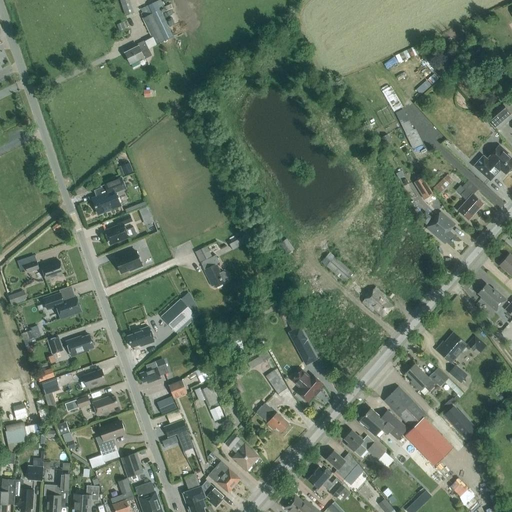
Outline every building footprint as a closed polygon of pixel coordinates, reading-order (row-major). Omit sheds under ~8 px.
[(120,0),(125,16),(134,13),(129,0),(120,0)] [(148,6),(140,10),(142,13),(141,13),(143,18),(153,13),(151,9),(150,9),(148,6)] [(156,45),(173,37),(160,10),(153,13),(143,18),(156,45)] [(123,22),(117,25),(119,32),(125,29),(123,22)] [(139,46),(125,53),(130,64),(131,64),(133,68),(140,65),(138,60),(144,57),(145,59),(152,55),(149,49),(146,43),(139,47),(139,46)] [(393,110),(403,107),(394,85),(385,89),(393,110)] [(498,130),(511,117),(511,115),(509,111),(506,114),(499,107),(487,117),(498,130)] [(416,129),(414,130),(403,109),(395,113),(413,148),(423,143),(416,129)] [(380,139),(384,145),(390,142),(386,135),(380,139)] [(511,158),(507,154),(508,153),(499,145),(487,159),(483,156),(474,166),(490,181),(500,170),(506,174),(508,171),(509,171),(511,171),(511,170),(511,158)] [(133,172),(130,162),(121,166),(124,175),(133,172)] [(448,175),(442,181),(436,174),(429,180),(435,187),(433,188),(440,195),(454,182),(448,175)] [(126,188),(122,178),(105,184),(108,192),(93,198),(98,214),(121,205),(116,192),(126,188)] [(423,178),(414,183),(425,200),(433,195),(423,178)] [(469,220),(483,204),(473,194),(477,189),(468,181),(463,187),(466,190),(461,195),(467,200),(458,210),(469,220)] [(438,201),(434,206),(438,210),(443,205),(438,201)] [(145,224),(155,221),(150,205),(140,208),(145,224)] [(424,222),(430,219),(425,210),(419,213),(424,222)] [(441,212),(426,228),(445,244),(446,242),(449,245),(456,237),(450,231),(455,224),(453,222),(441,212)] [(124,224),(132,221),(130,214),(116,220),(118,226),(105,231),(110,244),(116,241),(118,242),(122,241),(123,239),(128,236),(131,237),(137,235),(133,227),(126,230),(124,224)] [(59,222),(52,228),(55,231),(62,226),(59,222)] [(233,250),(254,239),(250,233),(230,244),(233,250)] [(287,238),(279,243),(287,254),(295,249),(287,238)] [(366,262),(369,265),(375,259),(353,238),(347,244),(360,257),(355,262),(361,267),(366,262)] [(216,288),(224,284),(228,282),(229,280),(225,272),(223,272),(221,272),(217,264),(220,262),(216,255),(212,257),(207,246),(196,251),(204,269),(204,270),(212,286),(214,285),(216,288)] [(142,266),(136,251),(115,259),(121,272),(129,269),(130,271),(142,266)] [(334,257),(330,253),(322,262),(326,266),(344,283),(352,274),(334,257)] [(39,269),(37,261),(35,255),(17,261),(21,271),(27,269),(28,272),(39,269)] [(506,271),(511,276),(511,258),(509,255),(500,264),(507,270),(506,271)] [(295,274),(299,277),(314,262),(310,258),(295,274)] [(46,279),(64,273),(60,261),(42,267),(46,279)] [(481,298),(496,311),(506,300),(493,288),(492,290),(486,284),(478,294),(481,297),(481,298)] [(383,317),(393,306),(384,298),(386,297),(375,287),(362,302),(373,311),(374,309),(383,317)] [(16,304),(28,300),(24,289),(12,294),(16,304)] [(61,319),(82,312),(77,296),(63,301),(60,293),(44,298),(48,310),(57,306),(61,319)] [(278,313),(289,305),(284,298),(273,305),(278,313)] [(195,315),(180,299),(161,317),(175,332),(195,315)] [(297,321),(289,325),(292,331),(300,327),(297,321)] [(37,326),(31,328),(35,338),(41,336),(37,326)] [(129,341),(132,347),(144,343),(145,345),(154,342),(149,326),(133,332),(134,334),(128,336),(129,341)] [(292,331),(303,353),(312,348),(300,327),(292,331)] [(467,345),(466,344),(453,333),(445,343),(443,341),(436,350),(451,363),(467,345)] [(88,349),(94,347),(90,335),(82,337),(81,336),(66,341),(72,356),(89,350),(88,349)] [(475,335),(466,344),(467,345),(473,351),(475,349),(479,353),(486,345),(475,335)] [(52,353),(63,350),(58,337),(48,340),(52,353)] [(251,369),(270,357),(267,352),(247,363),(251,369)] [(195,364),(197,369),(203,366),(201,361),(199,362),(197,356),(193,358),(196,363),(195,364)] [(169,372),(166,364),(157,367),(155,362),(146,365),(148,371),(140,374),(143,383),(147,381),(148,383),(161,378),(160,375),(169,372)] [(420,391),(424,386),(429,391),(437,383),(440,386),(445,382),(458,395),(460,397),(463,393),(438,368),(429,378),(415,364),(412,367),(409,367),(406,369),(407,372),(406,373),(412,380),(410,381),(420,391)] [(455,365),(449,372),(460,382),(467,375),(455,365)] [(40,381),(56,376),(53,367),(37,372),(40,381)] [(201,382),(210,378),(205,367),(195,371),(201,382)] [(242,376),(239,372),(237,368),(227,374),(232,382),(242,376)] [(302,368),(292,381),(301,388),(297,392),(309,402),(315,395),(316,396),(322,389),(320,388),(324,382),(312,373),(310,375),(302,368)] [(88,388),(106,382),(101,369),(83,376),(88,388)] [(289,390),(275,370),(266,376),(280,396),(289,390)] [(57,380),(42,385),(45,395),(61,389),(57,380)] [(187,393),(182,380),(169,385),(174,398),(187,393)] [(211,410),(219,407),(219,406),(221,405),(212,385),(201,390),(210,411),(211,410)] [(426,415),(398,386),(384,401),(412,429),(419,422),(424,417),(426,415)] [(452,398),(443,406),(446,409),(459,398),(457,395),(453,399),(452,398)] [(79,408),(90,404),(87,396),(76,400),(79,408)] [(113,407),(118,406),(115,396),(110,398),(110,397),(93,402),(97,415),(102,413),(103,414),(104,415),(106,416),(108,415),(109,414),(109,412),(109,411),(114,409),(113,407)] [(171,398),(157,403),(161,414),(175,409),(171,398)] [(281,432),(289,423),(277,413),(276,413),(265,403),(256,413),(268,423),(267,424),(273,429),(276,427),(281,432)] [(454,406),(444,414),(449,420),(465,438),(475,430),(459,412),(454,406)] [(224,417),(219,407),(211,410),(215,421),(224,417)] [(19,410),(21,418),(28,416),(26,408),(19,410)] [(409,428),(399,420),(387,410),(384,413),(382,411),(378,415),(371,409),(360,421),(369,429),(368,430),(375,436),(381,430),(387,435),(389,433),(398,440),(409,428)] [(180,410),(168,414),(171,421),(183,417),(180,410)] [(424,417),(412,429),(405,436),(434,466),(453,447),(424,417)] [(112,438),(124,434),(119,421),(100,428),(102,435),(95,438),(100,451),(115,445),(112,438)] [(181,421),(167,427),(171,435),(177,433),(178,435),(186,432),(181,421)] [(220,442),(235,425),(231,421),(216,438),(220,442)] [(28,440),(24,422),(4,426),(8,444),(28,440)] [(70,432),(66,422),(56,425),(60,435),(70,432)] [(352,430),(344,439),(349,443),(347,445),(354,451),(361,457),(367,450),(378,460),(385,452),(367,435),(363,440),(352,430)] [(37,434),(37,443),(44,443),(45,435),(37,434)] [(251,465),(258,457),(251,451),(252,450),(240,439),(234,434),(225,444),(236,453),(232,458),(247,471),(251,465)] [(193,465),(201,461),(192,438),(184,442),(193,465)] [(69,449),(75,447),(73,441),(67,443),(69,449)] [(363,472),(358,465),(357,465),(358,464),(349,453),(343,459),(334,450),(326,459),(337,469),(335,471),(351,485),(363,472)] [(15,454),(7,453),(7,463),(15,464),(15,454)] [(136,453),(121,458),(128,477),(143,472),(136,453)] [(102,455),(89,459),(93,468),(106,464),(102,455)] [(236,474),(221,461),(215,468),(216,468),(215,469),(218,472),(234,485),(240,479),(235,474),(236,474)] [(42,481),(43,466),(28,465),(27,480),(42,481)] [(350,493),(339,483),(341,482),(336,478),(332,483),(327,479),(330,476),(320,467),(318,468),(317,467),(314,471),(315,472),(308,480),(318,489),(322,484),(342,502),(350,493)] [(216,468),(215,468),(208,476),(223,488),(228,492),(234,485),(218,472),(215,469),(216,468)] [(61,473),(60,486),(45,485),(44,495),(47,495),(45,511),(59,511),(61,495),(60,495),(60,490),(68,490),(69,474),(61,473)] [(189,511),(204,511),(203,507),(205,506),(202,498),(205,497),(201,486),(200,487),(195,473),(184,478),(189,491),(183,493),(188,506),(187,506),(189,511)] [(14,500),(15,479),(2,479),(1,491),(0,491),(0,511),(6,511),(8,499),(14,500)] [(99,486),(97,486),(97,479),(92,479),(92,485),(87,485),(86,496),(75,495),(74,509),(73,509),(73,511),(74,511),(73,511),(89,511),(90,498),(98,499),(99,486)] [(127,501),(134,499),(129,484),(128,484),(126,479),(118,482),(123,495),(111,499),(113,505),(115,511),(128,511),(130,511),(127,501)] [(145,484),(135,487),(137,492),(141,505),(140,506),(142,511),(143,511),(162,511),(153,486),(151,482),(145,484)] [(216,506),(225,496),(215,487),(214,489),(208,484),(204,489),(209,493),(207,496),(210,499),(209,500),(216,506)] [(32,509),(33,490),(20,489),(20,496),(15,496),(15,505),(19,505),(19,508),(21,508),(20,511),(30,511),(31,508),(32,509)] [(320,511),(305,499),(303,501),(295,495),(284,507),(290,511),(320,511)] [(392,496),(388,500),(392,504),(396,501),(392,496)] [(395,511),(384,498),(378,503),(385,511),(395,511)] [(416,500),(406,509),(409,511),(416,511),(423,506),(416,500)]
